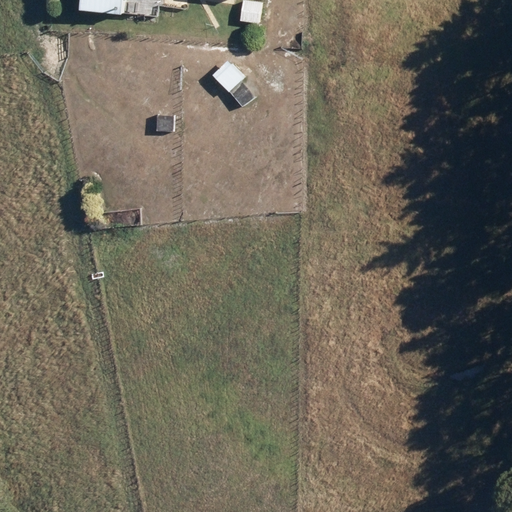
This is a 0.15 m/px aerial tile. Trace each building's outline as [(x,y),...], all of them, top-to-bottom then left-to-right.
[(80,0),(79,11),(120,15),(121,0),(80,0)] [(243,1),(240,21),(258,24),(260,3),(243,1)] [(227,62),(212,76),(228,93),(244,79),(227,62)] [(244,84),(231,95),(242,108),(255,98),(244,84)] [(174,117),(157,116),(157,132),(173,132),(174,117)]
